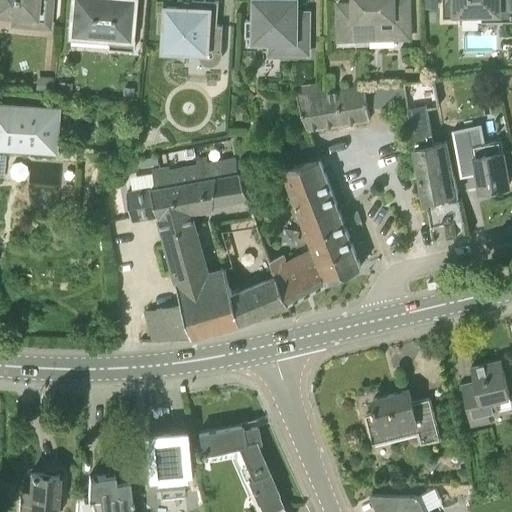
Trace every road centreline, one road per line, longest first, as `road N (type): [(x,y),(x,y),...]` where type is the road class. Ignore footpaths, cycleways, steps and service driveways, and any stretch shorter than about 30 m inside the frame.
road 1 (secondary): [(0,364),(170,364),(272,345)]
road 2 (secondary): [(272,345),(511,288)]
road 3 (tertiary): [(332,511),(272,345)]
